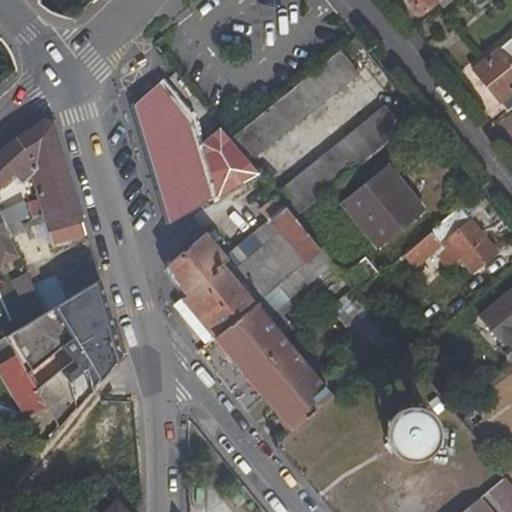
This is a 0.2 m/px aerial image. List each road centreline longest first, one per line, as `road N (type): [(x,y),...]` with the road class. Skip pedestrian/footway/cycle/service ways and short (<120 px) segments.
road 1 (tertiary): [(150,346),(92,141),(61,71)]
road 2 (residential): [(356,0),(511,191)]
road 3 (residential): [(290,511),(150,346)]
road 4 (tertiary): [(163,511),(166,446),(150,346)]
